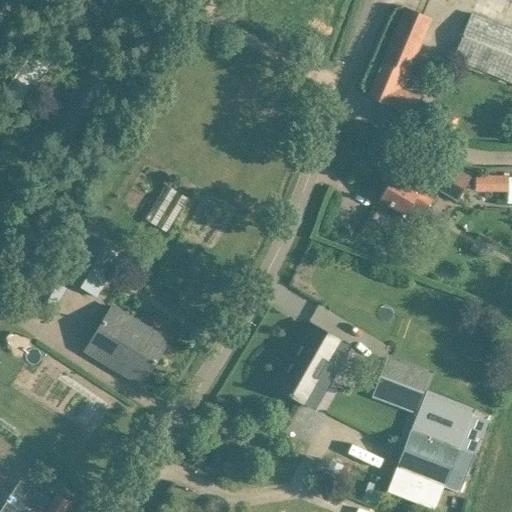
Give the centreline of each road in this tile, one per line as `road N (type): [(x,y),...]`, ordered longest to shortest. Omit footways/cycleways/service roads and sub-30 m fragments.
road 1 (unclassified): [(135,511),(272,278),(346,101)]
road 2 (track): [(346,101),(218,20)]
